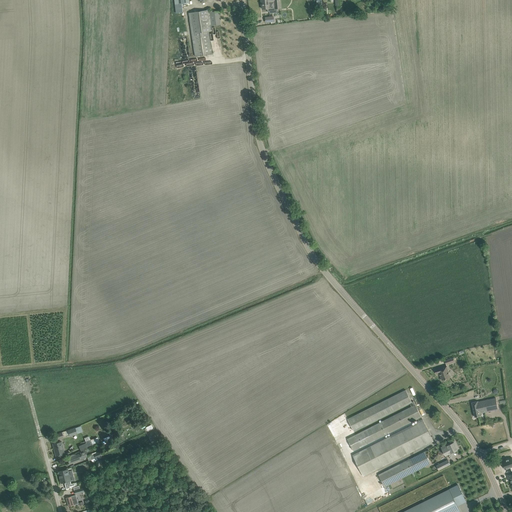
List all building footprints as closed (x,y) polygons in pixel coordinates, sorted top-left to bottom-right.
[(260,0),(261,3),(262,3),(263,9),(267,9),(268,12),(271,11),(271,8),(275,8),(276,9),(281,8),(279,0),(260,0)] [(195,56),(207,54),(212,54),(209,31),(212,31),(209,10),(189,13),(195,56)] [(211,26),(221,25),(219,11),(210,12),(211,26)] [(451,377),(447,365),(435,369),(436,374),(440,373),(442,380),(451,377)] [(412,402),(406,390),(348,419),(354,432),(410,404),(412,407),(384,421),(348,439),(353,451),(418,419),(419,421),(353,455),(364,476),(434,441),(421,417),(414,401),(412,402)] [(482,416),(481,413),(484,412),(498,410),(496,398),(482,401),(477,402),(477,401),(472,402),(472,403),(475,417),(478,416),(482,416)] [(62,432),(55,435),(56,440),(64,437),(63,436),(69,434),(70,436),(77,433),(75,428),(62,432)] [(93,446),(91,440),(86,442),(86,443),(79,446),(81,451),(93,446)] [(455,440),(441,447),(442,449),(445,456),(458,450),(456,446),(457,446),(455,440)] [(56,456),(61,455),(65,454),(62,441),(53,444),(56,456)] [(70,464),(74,462),(87,457),(85,450),(80,452),(80,453),(72,457),(68,458),(70,464)] [(425,451),(408,460),(414,471),(427,465),(431,463),(428,457),(425,451)] [(91,460),(97,457),(101,456),(100,452),(90,455),(91,460)] [(511,457),(503,461),(505,469),(510,468),(511,471),(511,457)] [(112,468),(122,462),(121,459),(110,464),(112,468)] [(401,463),(379,474),(385,486),(407,475),(412,472),(414,471),(408,460),(407,461),(401,463)] [(439,470),(450,464),(448,460),(437,466),(439,470)] [(71,484),(70,481),(68,469),(63,470),(58,471),(61,483),(64,482),(66,490),(75,486),(74,483),(71,484)] [(402,511),(459,511),(460,511),(456,502),(465,498),(458,485),(402,511)] [(69,506),(73,505),(78,504),(76,495),(71,496),(66,498),(69,506)]
